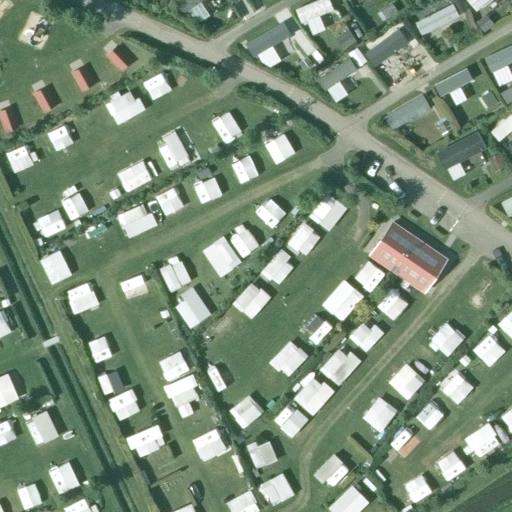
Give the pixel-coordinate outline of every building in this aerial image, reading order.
[(299,22),(334,13),(330,0),(315,0),(295,6),(299,22)] [(466,0),(477,13),(492,0),(466,0)] [(415,22),(423,36),(459,16),(451,1),(415,22)] [(382,21),(397,13),(391,3),(377,12),(382,21)] [(381,70),(412,43),(400,28),(368,55),(381,70)] [(351,30),(336,36),(341,47),(356,41),(351,30)] [(511,40),(483,52),(490,72),(511,63),(511,40)] [(104,57),(118,71),(127,62),(113,48),(104,57)] [(337,84),(358,67),(348,56),(327,73),(337,84)] [(442,96),(473,80),(465,64),(434,81),(442,96)] [(82,65),(69,72),(81,91),(94,84),(82,65)] [(162,73),(144,83),(154,104),(173,95),(162,73)] [(117,125),(144,111),(133,89),(106,103),(117,125)] [(404,103),(386,119),(394,128),(412,113),(404,103)] [(11,106),(0,109),(0,118),(3,128),(17,123),(11,106)] [(211,122),(223,142),(241,131),(229,111),(211,122)] [(500,142),(511,132),(511,113),(511,112),(490,129),(500,142)] [(446,168),(487,147),(477,127),(436,147),(446,168)] [(286,134),(264,143),(274,166),(295,156),(286,134)] [(179,157),(195,148),(189,139),(173,148),(179,157)] [(487,157),(495,169),(506,163),(498,150),(487,157)] [(238,185),(255,175),(244,156),(227,166),(238,185)] [(37,182),(38,164),(7,164),(7,182),(37,182)] [(213,201),(222,196),(211,178),(203,183),(213,201)] [(157,194),(162,215),(183,210),(177,189),(157,194)] [(511,217),(511,216),(511,190),(501,195),(511,217)] [(73,222),(90,212),(78,192),(61,202),(73,222)] [(270,198),(255,215),(272,230),(287,213),(270,198)] [(131,237),(153,225),(141,204),(119,215),(131,237)] [(423,292),(445,259),(391,222),(369,256),(423,292)] [(284,247),(294,255),(310,238),(300,229),(284,247)] [(225,237),(205,250),(220,275),(241,263),(225,237)] [(62,251),(41,258),(49,285),(71,278),(62,251)] [(160,271),(171,292),(192,282),(181,260),(160,271)] [(344,279),(322,303),(339,319),(362,294),(344,279)] [(251,280),(231,303),(252,319),(271,296),(251,280)] [(131,304),(151,293),(144,281),(124,291),(131,304)] [(67,316),(95,309),(89,287),(61,295),(67,316)] [(195,289),(174,300),(189,327),(209,315),(195,289)] [(7,307),(0,309),(0,333),(15,328),(7,307)] [(318,308),(301,325),(317,341),(334,324),(318,308)] [(204,329),(225,347),(241,329),(219,310),(204,329)] [(511,310),(495,326),(511,343),(511,310)] [(452,349),(472,328),(456,314),(437,335),(452,349)] [(382,337),(365,317),(347,333),(364,353),(382,337)] [(84,333),(89,345),(108,338),(102,325),(84,333)] [(487,332),(468,352),(488,371),(507,351),(487,332)] [(289,339),(268,362),(285,378),(306,355),(289,339)] [(337,344),(319,370),(341,386),(360,360),(337,344)] [(203,351),(218,365),(225,358),(209,345),(203,351)] [(175,409),(201,397),(179,350),(157,360),(168,383),(164,385),(175,409)] [(406,361),(387,379),(405,397),(424,380),(406,361)] [(438,391),(449,398),(466,373),(455,366),(438,391)] [(97,376),(105,395),(123,387),(115,368),(97,376)] [(313,373),(292,396),(313,415),(334,392),(313,373)] [(133,387),(110,396),(119,419),(142,410),(133,387)] [(249,393),(228,407),(240,426),(261,412),(249,393)] [(380,431),(397,408),(377,394),(361,417),(380,431)] [(35,446),(56,437),(46,414),(26,422),(35,446)] [(129,434),(138,460),(164,450),(155,425),(129,434)] [(488,425),(467,439),(479,457),(500,443),(488,425)] [(399,454),(409,437),(398,431),(388,448),(399,454)] [(268,437),(248,445),(256,468),(277,460),(268,437)] [(201,454),(209,479),(231,472),(223,447),(201,454)] [(450,479),(468,466),(453,447),(436,461),(450,479)] [(331,489),(350,468),(332,451),(313,473),(331,489)] [(57,491),(77,483),(69,462),(49,469),(57,491)] [(285,472),(263,479),(270,503),(292,497),(285,472)] [(406,483),(413,501),(430,495),(424,477),(406,483)] [(162,501),(177,493),(170,480),(155,489),(162,501)] [(334,511),(355,511),(369,500),(351,481),(327,505),(334,511)] [(232,511),(257,511),(260,510),(249,488),(226,500),(232,511)] [(66,511),(94,511),(86,495),(63,505),(66,511)] [(164,511),(195,511),(192,501),(164,511)]
